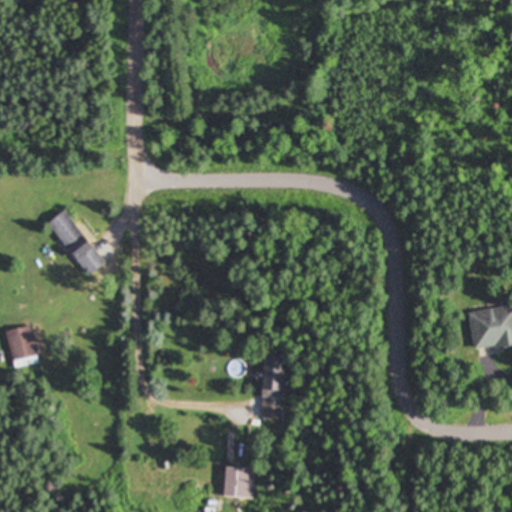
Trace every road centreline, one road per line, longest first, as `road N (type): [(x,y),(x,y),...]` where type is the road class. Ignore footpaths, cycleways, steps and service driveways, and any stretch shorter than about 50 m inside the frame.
road 1 (residential): [(158,168),(133,206),(128,431)]
road 2 (residential): [(140,0),(140,144),(143,159),(158,168)]
